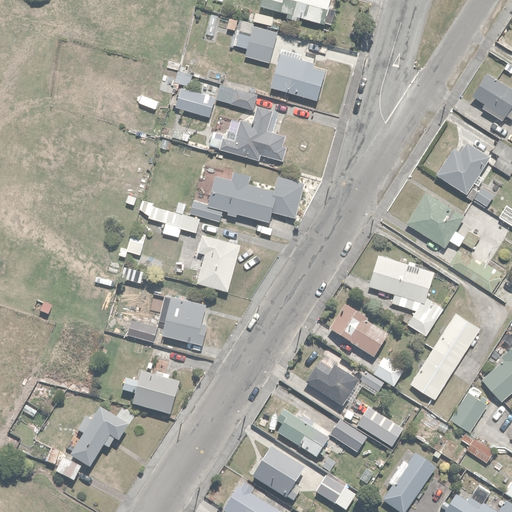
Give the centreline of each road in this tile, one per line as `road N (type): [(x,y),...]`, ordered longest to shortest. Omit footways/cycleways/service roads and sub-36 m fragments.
road 1 (residential): [(151,511),(395,134)]
road 2 (residential): [(395,134),(482,0)]
road 3 (residential): [(395,134),(380,106),(405,0)]
